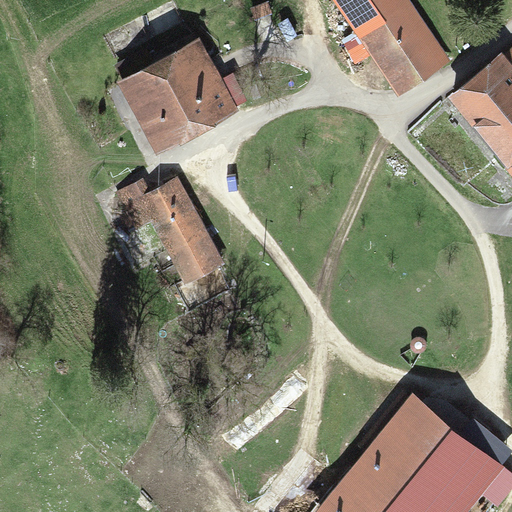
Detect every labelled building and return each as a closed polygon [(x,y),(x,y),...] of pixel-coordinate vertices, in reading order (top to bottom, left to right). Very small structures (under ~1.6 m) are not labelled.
[(451,59),(410,0),(333,0),(399,95),(451,59)] [(196,34),(116,79),(157,152),(237,107),(196,34)] [(501,49),(447,93),(511,171),(511,50),(506,55),(501,49)] [(178,176),(150,191),(142,177),(119,189),(139,227),(151,221),(183,282),(223,261),(178,176)] [(511,470),(412,390),(314,511),(466,511),(482,492),(498,505),(511,487),(511,470)]
